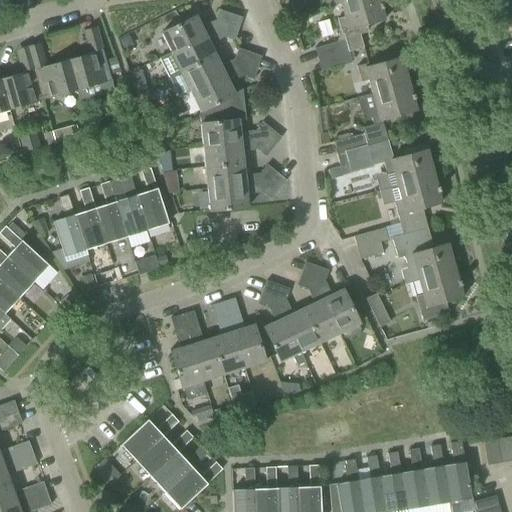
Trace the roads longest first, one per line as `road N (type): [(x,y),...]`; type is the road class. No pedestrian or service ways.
road 1 (residential): [(109,316),(304,232),(294,85),(253,0)]
road 2 (residential): [(55,445),(40,378),(82,325),(109,316)]
road 3 (residential): [(55,445),(124,373),(109,316)]
road 4 (tertiary): [(511,230),(470,89)]
